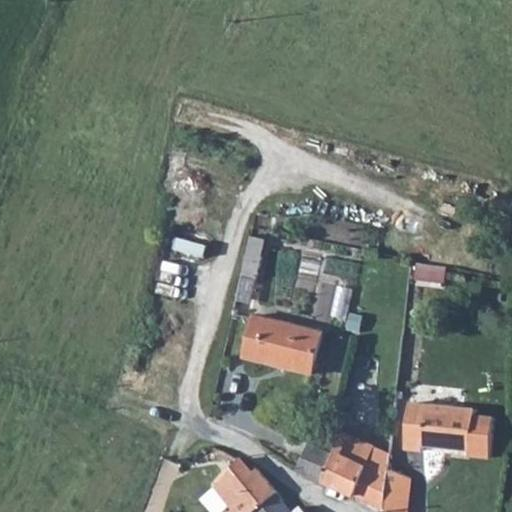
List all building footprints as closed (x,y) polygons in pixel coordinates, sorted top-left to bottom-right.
[(250,234),(243,302),(260,304),(267,236),(250,234)] [(318,329),(251,315),(242,357),(310,370),(318,329)] [(475,414),(412,404),(404,448),(423,452),(424,446),(469,453),(469,459),(489,464),(497,424),(474,420),(475,414)] [(301,470),(327,481),(341,449),(345,430),(334,425),(333,430),(322,425),(323,421),(303,413),(296,431),(314,439),(301,470)] [(390,469),(392,450),(345,430),(341,449),(327,481),(386,508),(387,498),(390,469)] [(243,511),(270,492),(253,472),(247,475),(238,463),(217,479),(223,487),(237,503),(229,508),(225,511),(243,511)] [(387,498),(410,509),(414,479),(390,469),(387,498)] [(237,503),(223,487),(217,492),(229,508),(237,503)] [(286,511),(270,492),(243,511),(286,511)] [(386,508),(386,510),(391,511),(410,511),(410,509),(387,498),(386,508)]
